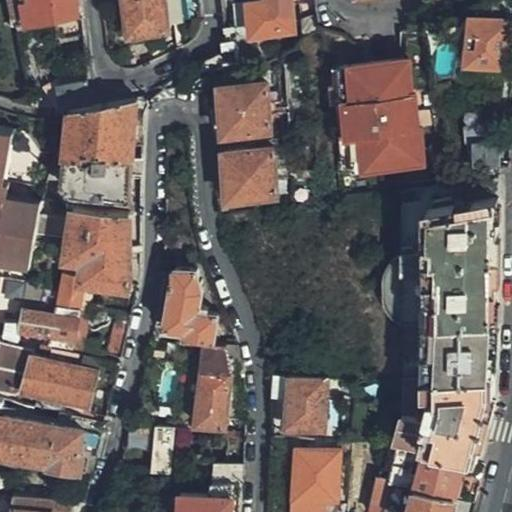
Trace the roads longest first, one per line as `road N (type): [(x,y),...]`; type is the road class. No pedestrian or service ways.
road 1 (residential): [(91,511),(152,277),(157,125),(178,107),(199,121),(212,230),(256,360),(255,511)]
road 2 (residential): [(208,0),(208,34),(199,48),(142,77),(112,71),(101,59),(92,0)]
